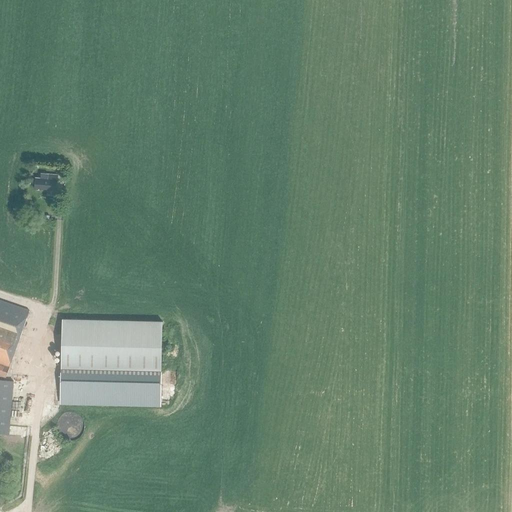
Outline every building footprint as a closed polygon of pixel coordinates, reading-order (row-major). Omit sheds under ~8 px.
[(68,168),(59,167),(59,175),(63,176),(62,185),(66,185),(68,168)] [(34,190),(56,192),(57,175),(41,174),(41,178),(35,178),(34,190)] [(0,375),(6,378),(29,311),(0,300),(0,375)] [(62,319),(61,370),(162,373),(162,322),(62,319)] [(161,407),(162,373),(61,370),(60,405),(61,405),(161,407)] [(0,434),(9,435),(10,427),(13,382),(0,380),(0,434)]
